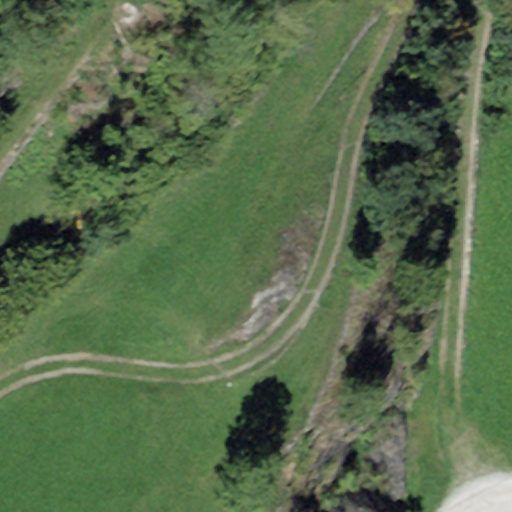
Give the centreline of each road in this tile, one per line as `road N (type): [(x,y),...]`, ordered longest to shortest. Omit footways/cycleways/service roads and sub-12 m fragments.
road 1 (track): [(0,388),(9,377),(105,362),(264,368),(351,312),(378,87),(435,0)]
road 2 (track): [(483,0),(469,51),(444,412),(488,470)]
